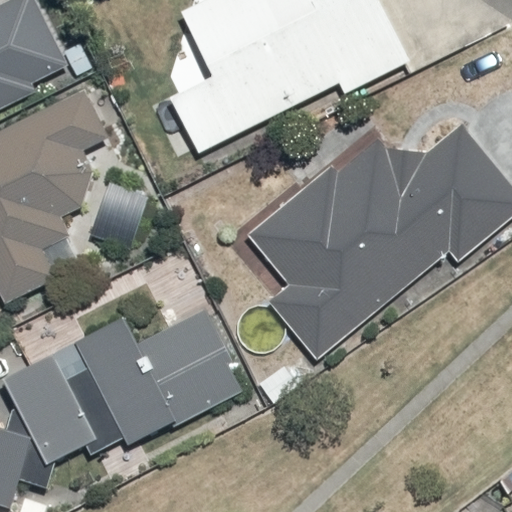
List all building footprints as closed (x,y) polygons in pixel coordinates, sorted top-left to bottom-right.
[(0,0),(0,103),(80,70),(48,0),(0,0)] [(272,122),(350,90),(355,102),(511,23),(511,17),(487,0),(214,0),(196,8),(228,82),(183,102),(211,164),(277,135),(272,122)] [(0,142),(0,280),(15,311),(97,272),(67,207),(119,182),(104,152),(119,145),(95,96),(0,142)] [(402,129),(258,239),(296,290),(274,307),(320,367),(465,254),(470,261),(511,228),(511,161),(482,122),(430,163),(402,129)] [(87,346),(144,445),(259,389),(215,312),(156,347),(139,317),(87,346)] [(304,383),(288,359),(259,378),(276,403),(304,383)] [(18,386),(64,472),(102,452),(106,460),(134,445),(97,375),(79,384),(67,360),(18,386)] [(0,432),(0,503),(19,509),(39,444),(0,432)] [(54,511),(58,503),(33,494),(26,511),(54,511)]
